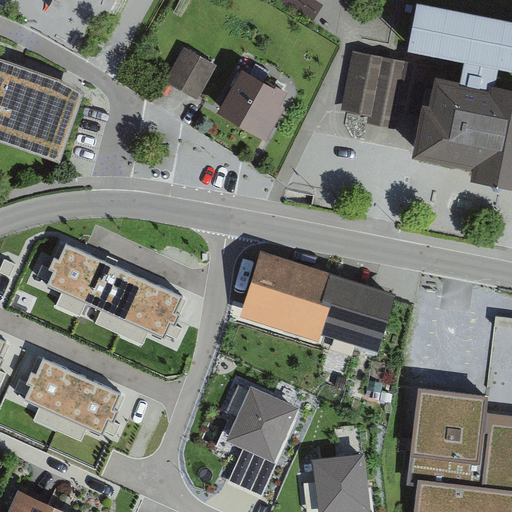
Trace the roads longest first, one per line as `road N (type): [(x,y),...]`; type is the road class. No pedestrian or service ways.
road 1 (residential): [(229,220),(228,269),(209,348),(165,477),(178,498),(206,511)]
road 2 (tertiary): [(511,274),(229,220)]
road 3 (residential): [(109,203),(122,119),(116,94),(73,61),(0,31)]
road 4 (tertiary): [(229,220),(109,203)]
